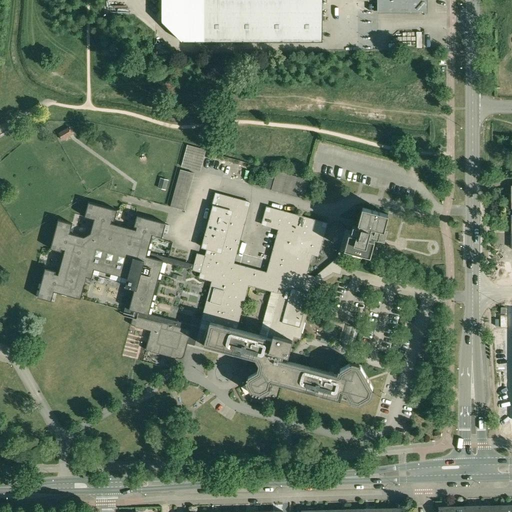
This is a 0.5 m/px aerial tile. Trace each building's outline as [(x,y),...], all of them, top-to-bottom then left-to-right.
[(322,0),(201,0),(202,42),(322,42),(322,0)] [(378,0),(378,12),(424,12),(424,6),(426,6),(426,0),(378,0)] [(73,134),(69,127),(58,133),(62,140),(70,136),(72,135),(73,134)] [(277,171),(271,191),(303,199),(309,180),(277,171)] [(165,189),(168,180),(160,177),(158,187),(165,189)] [(267,177),(264,188),(270,190),(273,179),(267,177)] [(283,356),(287,357),(292,340),(285,339),(287,334),(299,337),(312,290),(302,287),(304,279),(315,283),(332,273),(340,275),(340,274),(338,274),(344,250),(340,249),(337,258),(314,277),(305,275),(311,254),(317,256),(326,224),(266,208),(261,225),(279,230),(267,274),(225,263),(236,219),(244,221),(249,203),(221,196),(218,208),(213,206),(202,248),(211,250),(209,258),(196,254),(193,265),(148,251),(152,235),(161,238),(165,224),(136,216),(134,227),(136,227),(136,230),(111,223),(112,220),(114,221),(117,211),(112,209),(89,203),(85,217),(94,219),(91,233),(83,237),(69,234),(72,224),(58,220),(57,221),(53,237),(50,250),(61,253),(62,250),(64,251),(58,275),(55,274),(55,272),(44,269),(41,282),(38,297),(51,301),(55,289),(81,296),(87,274),(126,284),(124,290),(129,291),(122,316),(132,318),(131,325),(150,331),(145,351),(182,361),(187,343),(195,346),(214,351),(214,349),(254,360),(258,365),(256,372),(247,377),(247,379),(248,379),(247,384),(245,384),(245,385),(249,393),(261,396),(268,392),(271,382),(339,400),(341,395),(345,396),(347,397),(351,402),(353,403),(352,404),(359,406),(359,405),(362,405),(371,400),(371,398),(372,398),(374,392),(373,392),(374,389),(362,367),(360,367),(361,365),(353,364),(352,365),(351,364),(341,370),(341,372),(339,371),(338,375),(282,360),(283,356)] [(340,249),(344,250),(352,252),(353,250),(361,252),(361,255),(370,257),(374,241),(372,240),(375,229),(384,231),(388,215),(362,208),(357,226),(353,225),(351,231),(345,230),(340,249)]
